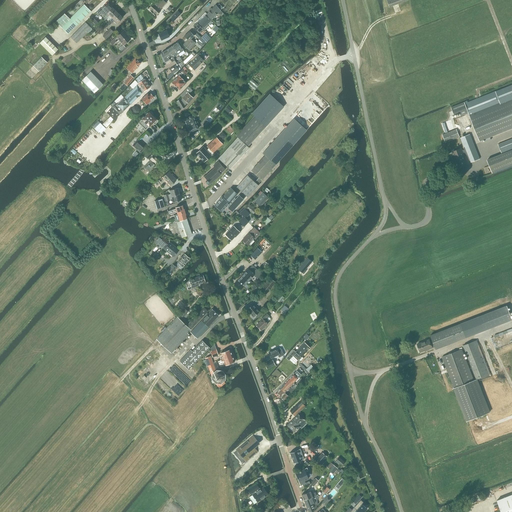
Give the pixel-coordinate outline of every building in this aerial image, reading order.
[(163,0),(157,0),(155,3),(154,5),(153,4),(149,8),(156,15),(161,10),(158,8),(159,7),(161,9),(166,3),(163,0)] [(103,13),(105,16),(113,8),(108,3),(97,14),(99,16),(103,13)] [(209,11),(206,15),(211,20),(218,12),(221,15),(223,13),(216,4),(212,9),(211,8),(208,10),(209,11)] [(68,34),(90,12),(84,5),(70,19),(65,14),(56,22),(68,34)] [(113,8),(105,16),(102,19),(104,21),(107,18),(110,20),(118,12),(113,8)] [(177,11),(171,18),(174,20),(180,14),(177,11)] [(112,18),(110,20),(107,24),(109,26),(114,20),(117,23),(123,17),(118,12),(112,18)] [(203,18),(202,19),(209,26),(210,25),(208,23),(211,20),(206,15),(204,17),(203,17),(202,18),(203,18)] [(93,17),(90,20),(96,25),(98,23),(93,17)] [(198,21),(197,23),(203,28),(205,30),(209,26),(202,19),(199,22),(198,21)] [(85,22),(81,27),(87,33),(91,28),(85,22)] [(203,28),(197,23),(193,26),(194,27),(199,32),(203,28)] [(169,36),(172,34),(168,25),(165,27),(166,30),(159,34),(161,40),(169,36)] [(87,33),(81,27),(71,37),(77,42),(87,33)] [(103,35),(106,39),(113,32),(110,28),(103,35)] [(117,37),(114,39),(114,38),(110,42),(112,45),(119,39),(123,45),(131,39),(126,33),(127,33),(124,30),(117,37)] [(184,36),(187,40),(189,37),(191,39),(194,36),(190,31),(184,36)] [(40,43),(52,55),(58,49),(46,37),(40,43)] [(189,37),(187,40),(183,45),(189,50),(195,44),(200,48),(203,45),(202,44),(203,44),(199,40),(196,43),(191,39),(189,37)] [(177,42),(172,46),(177,52),(176,52),(178,54),(184,50),(182,48),(181,48),(177,42)] [(172,46),(167,49),(171,55),(173,54),(174,56),(177,55),(175,52),(176,52),(177,52),(172,46)] [(167,49),(161,53),(164,60),(165,63),(170,60),(172,62),(175,60),(167,49)] [(98,63),(97,62),(101,58),(97,54),(82,69),(83,70),(78,75),(82,79),(98,63)] [(185,66),(191,71),(193,69),(195,70),(203,62),(197,56),(189,64),(188,63),(185,66)] [(33,66),(39,71),(47,63),(42,57),(33,66)] [(135,57),(126,68),(132,73),(141,62),(135,57)] [(177,64),(170,69),(173,73),(179,70),(180,68),(177,64)] [(183,77),(185,74),(184,73),(185,72),(182,69),(177,74),(179,75),(172,82),(176,86),(179,90),(186,83),(181,77),(182,76),(183,77)] [(91,71),(82,80),(94,93),(103,84),(91,71)] [(265,79),(259,73),(250,82),(256,88),(265,79)] [(124,83),(127,86),(134,78),(131,75),(124,83)] [(124,98),(130,104),(142,93),(140,89),(141,88),(144,91),(150,87),(145,79),(138,83),(138,84),(124,98)] [(460,116),(468,113),(479,141),(511,127),(511,85),(465,104),(465,102),(451,107),(454,115),(459,112),(460,116)] [(193,98),(189,94),(192,90),(191,89),(188,87),(181,95),(183,97),(181,100),(180,98),(177,101),(182,109),(186,106),(184,104),(187,102),(188,103),(193,98)] [(147,93),(142,99),(147,104),(153,98),(154,97),(150,94),(149,95),(147,93)] [(111,116),(103,124),(107,127),(114,120),(115,120),(120,114),(119,114),(123,111),(129,105),(123,98),(116,104),(114,102),(110,105),(112,107),(107,113),(111,116)] [(142,119),(138,123),(145,130),(149,126),(152,124),(153,123),(153,122),(154,124),(156,123),(158,121),(156,119),(153,115),(153,114),(152,113),(151,112),(150,112),(149,111),(142,119)] [(193,115),(183,120),(188,133),(198,128),(196,124),(198,123),(196,119),(195,120),(193,115)] [(236,136),(238,137),(218,158),(230,169),(249,148),(248,146),(266,126),(254,116),(236,136)] [(443,132),(446,140),(460,134),(456,126),(443,132)] [(454,155),(456,159),(464,156),(467,155),(470,163),(480,159),(470,134),(460,138),(465,149),(462,150),(461,148),(453,151),(453,152),(452,153),(453,155),(454,155)] [(203,153),(199,157),(204,162),(208,158),(213,153),(222,145),(216,138),(207,147),(210,150),(207,152),(204,155),(203,153)] [(511,138),(499,144),(503,154),(487,160),(492,173),(511,165),(511,138)] [(137,140),(133,145),(141,152),(145,147),(137,140)] [(145,167),(150,172),(156,165),(155,165),(157,163),(157,164),(160,160),(154,155),(152,154),(155,150),(152,147),(144,156),(148,159),(150,160),(145,167)] [(196,153),(199,157),(203,153),(204,155),(207,152),(203,147),(196,153)] [(464,156),(456,159),(459,167),(467,163),(464,156)] [(206,182),(209,185),(221,174),(220,174),(226,169),(219,161),(213,166),(215,167),(204,177),(207,180),(206,182)] [(247,175),(237,187),(248,197),(259,185),(258,184),(266,175),(255,166),(251,171),(259,177),(255,182),(247,175)] [(163,177),(170,186),(176,180),(169,171),(163,177)] [(164,195),(165,198),(179,194),(177,188),(170,190),(171,194),(168,195),(168,194),(164,195)] [(238,194),(231,188),(230,189),(222,197),(214,205),(222,212),(227,206),(228,207),(228,208),(232,211),(243,199),(239,195),(235,199),(234,198),(238,194)] [(262,193),(255,202),(261,207),(268,199),(262,193)] [(179,194),(165,198),(166,202),(170,200),(169,200),(172,199),(173,202),(181,200),(179,194)] [(154,201),(157,209),(165,206),(163,199),(154,201)] [(177,212),(178,214),(185,212),(185,211),(185,208),(184,208),(183,205),(176,207),(176,209),(171,210),(172,213),(177,212)] [(250,205),(247,209),(254,215),(257,211),(250,205)] [(245,218),(250,213),(245,208),(240,213),(244,216),(242,218),(247,223),(249,221),(245,218)] [(178,218),(174,220),(174,222),(187,218),(186,215),(187,215),(186,213),(185,213),(185,212),(178,214),(179,217),(178,217),(178,218)] [(262,221),(265,224),(266,223),(267,224),(271,220),(266,216),(262,221)] [(174,222),(174,220),(156,225),(179,235),(180,235),(182,237),(192,234),(191,231),(187,218),(174,222)] [(225,234),(232,240),(236,235),(237,236),(240,232),(233,226),(225,234)] [(242,240),(248,245),(259,233),(254,228),(242,240)] [(159,237),(155,242),(158,244),(172,255),(173,257),(179,250),(175,246),(174,246),(173,245),(170,242),(168,244),(162,239),(159,237)] [(257,247),(250,254),(255,259),(262,252),(257,247)] [(183,267),(190,258),(185,254),(177,263),(183,267)] [(298,269),(304,274),(306,271),(305,270),(309,265),(311,263),(306,259),(304,261),(298,269)] [(168,270),(172,273),(176,267),(172,264),(168,270)] [(241,276),(234,283),(241,289),(245,285),(255,274),(250,271),(248,268),(241,276)] [(203,275),(189,280),(186,282),(188,289),(199,285),(199,284),(205,282),(203,275)] [(270,278),(261,290),(266,294),(275,282),(270,278)] [(253,317),(256,315),(258,317),(260,315),(258,313),(259,312),(253,304),(247,309),(253,317)] [(506,306),(460,324),(466,338),(511,320),(506,306)] [(191,332),(197,338),(219,316),(212,309),(208,314),(207,312),(208,311),(205,307),(188,325),(191,329),(205,314),(206,315),(191,332)] [(263,319),(256,325),(261,330),(268,324),(265,321),(270,316),(267,313),(262,318),(263,319)] [(157,339),(171,353),(172,352),(173,353),(176,350),(175,349),(188,334),(187,333),(190,329),(177,317),(157,339)] [(429,340),(417,344),(420,352),(427,349),(427,350),(432,348),(435,346),(436,349),(466,338),(460,324),(431,335),(433,341),(430,342),(429,340)] [(466,360),(462,349),(442,357),(467,421),(488,413),(476,380),(490,374),(477,340),(463,345),(468,359),(466,360)] [(209,348),(202,341),(192,351),(190,350),(180,361),(189,369),(209,348)] [(310,348),(304,343),(297,351),(302,356),(310,348)] [(276,349),(268,353),(271,358),(278,355),(279,357),(284,355),(281,348),(277,350),(276,349)] [(221,353),(223,359),(232,355),(230,349),(221,353)] [(296,352),(294,350),(286,358),(289,360),(293,356),(298,360),(302,356),(297,351),(296,352)] [(232,355),(223,359),(225,365),(234,361),(232,355)] [(264,364),(267,369),(275,365),(272,360),(264,364)] [(216,370),(211,373),(212,375),(215,374),(215,375),(214,375),(214,376),(215,376),(215,377),(214,377),(215,377),(215,378),(215,379),(216,378),(217,379),(216,380),(215,381),(214,382),(217,387),(219,386),(224,382),(221,379),(222,379),(222,376),(222,375),(221,373),(218,373),(216,372),(216,370)] [(293,373),(289,378),(294,383),(301,375),(297,371),(294,374),(293,373)] [(289,378),(284,383),(289,387),(294,383),(289,378)] [(280,387),(280,388),(284,392),(289,387),(284,383),(281,387),(281,388),(280,387)] [(284,392),(280,388),(275,393),(280,397),(284,392)] [(290,411),(295,416),(305,406),(300,401),(290,411)] [(303,420),(298,414),(287,425),(294,432),(295,431),(300,426),(302,424),(300,422),(303,420)] [(237,450),(233,453),(243,464),(246,461),(257,452),(254,448),(259,443),(253,436),(237,450)] [(304,459),(300,449),(290,453),(294,463),(304,459)] [(314,461),(318,465),(326,457),(322,453),(314,461)] [(339,457),(336,461),(342,466),(345,462),(339,457)] [(297,478),(297,479),(298,480),(299,481),(300,482),(301,484),(303,484),(304,487),(311,484),(309,481),(305,482),(304,480),(309,478),(305,471),(308,470),(307,468),(304,469),(295,473),(297,478)] [(252,493),(253,494),(249,497),(254,504),(268,494),(263,487),(260,489),(256,484),(248,490),(251,494),(252,493)] [(302,495),(304,500),(312,497),(316,495),(315,492),(311,494),(310,491),(302,495)] [(511,511),(511,494),(497,500),(501,511),(511,511)] [(316,495),(304,500),(306,505),(311,503),(312,504),(315,503),(317,502),(317,501),(318,497),(316,495)] [(330,499),(327,496),(321,503),(324,506),(330,499)] [(364,511),(367,508),(362,504),(364,503),(361,500),(354,508),(357,510),(355,511),(364,511)] [(311,503),(306,505),(308,511),(310,511),(316,506),(316,505),(318,504),(317,502),(315,503),(312,504),(311,503)]
